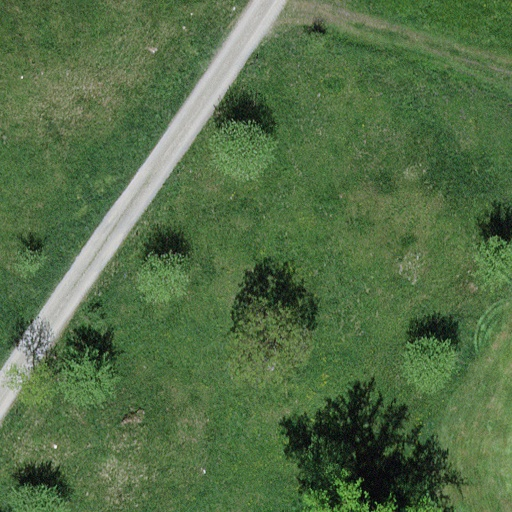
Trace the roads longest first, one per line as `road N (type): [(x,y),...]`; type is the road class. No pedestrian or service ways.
road 1 (track): [(271,0),(0,401)]
road 2 (track): [(265,11),(511,85)]
